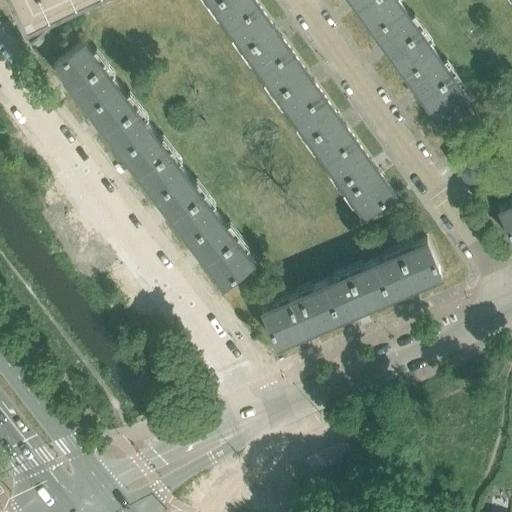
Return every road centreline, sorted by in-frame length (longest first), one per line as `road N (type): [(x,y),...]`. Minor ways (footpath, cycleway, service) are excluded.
road 1 (residential): [(265,413),(0,63)]
road 2 (residential): [(511,301),(298,0)]
road 3 (residential): [(265,413),(511,310)]
road 4 (residential): [(265,413),(200,430),(98,479)]
road 5 (residential): [(117,504),(210,458),(265,413)]
road 6 (secondary): [(98,479),(0,350)]
